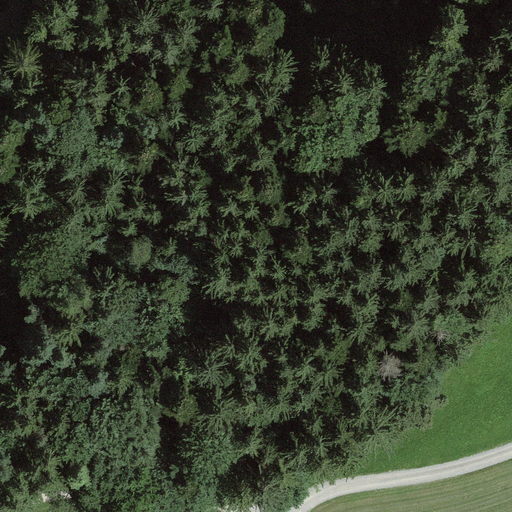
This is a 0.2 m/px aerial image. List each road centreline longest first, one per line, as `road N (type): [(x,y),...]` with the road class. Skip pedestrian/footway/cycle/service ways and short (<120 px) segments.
road 1 (track): [(0,502),(119,484),(221,498),(251,511)]
road 2 (unclassified): [(285,511),(311,496),(511,446)]
